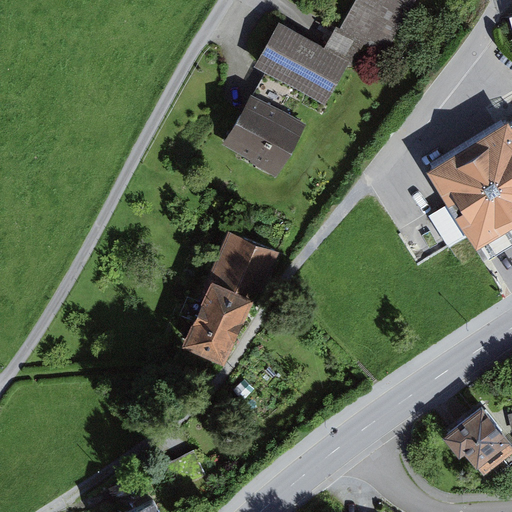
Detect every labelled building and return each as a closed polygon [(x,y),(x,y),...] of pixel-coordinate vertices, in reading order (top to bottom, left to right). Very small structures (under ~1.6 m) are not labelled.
[(408,4),(399,0),(333,0),(312,45),(375,74),(408,4)] [(267,38),(243,81),(324,125),(348,82),(267,38)] [(300,143),(243,115),(217,166),(274,195),(300,143)] [(511,120),(510,117),(433,164),(480,240),(511,220),(511,120)] [(275,254),(233,235),(183,343),(225,362),(275,254)] [(245,379),(233,392),(243,401),(255,389),(245,379)] [(511,450),(490,416),(450,442),(479,486),(511,464),(511,450)] [(160,511),(154,499),(127,511),(160,511)]
